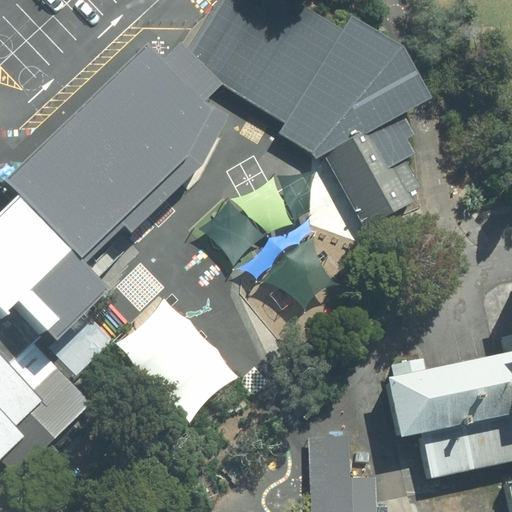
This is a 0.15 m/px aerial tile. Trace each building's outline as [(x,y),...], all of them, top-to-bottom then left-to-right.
[(278,133),(317,157),(357,231),(391,212),(348,139),(418,110),(393,70),(368,45),(339,31),(324,37),(234,0),(225,0),(190,52),(222,85),(224,86),(286,123),(278,133)] [(182,42),(163,60),(204,100),(222,85),(190,52),(182,42)] [(151,49),(11,181),(84,257),(189,156),(214,107),(204,100),(163,60),(151,49)] [(511,83),(485,88),(496,147),(511,143),(511,83)] [(16,198),(0,213),(0,303),(6,310),(18,300),(56,339),(108,289),(70,252),(16,198)] [(511,304),(511,305),(511,306),(511,345),(376,376),(395,461),(511,435),(511,304)] [(0,311),(0,481),(85,398),(0,311)] [(374,511),(374,479),(352,480),(351,435),(309,437),(311,511),(374,511)]
